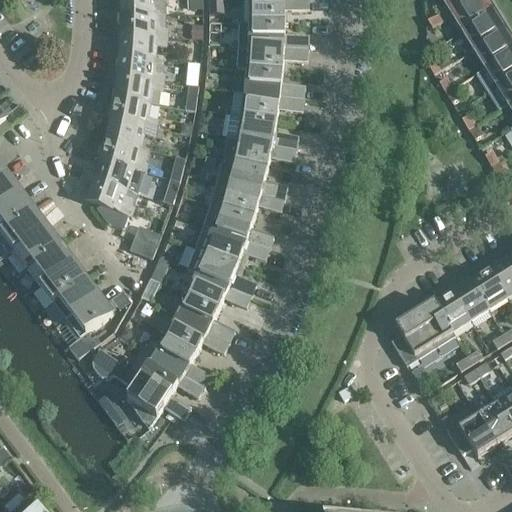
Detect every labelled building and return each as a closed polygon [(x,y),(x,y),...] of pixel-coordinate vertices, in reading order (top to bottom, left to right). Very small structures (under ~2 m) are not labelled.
[(121,0),(122,18),(166,18),(166,5),(169,5),(168,0),(121,0)] [(188,0),(188,13),(204,12),(203,0),(188,0)] [(439,18),(444,25),(454,19),(463,34),(495,15),(485,0),(477,0),(452,16),(449,12),(439,18)] [(441,0),(449,12),(452,16),(477,0),(441,0)] [(250,3),(250,27),(286,27),(286,12),(292,14),(310,14),(310,2),(250,3)] [(225,3),(210,4),(209,4),(210,17),(225,17),(225,3)] [(463,34),(475,53),(506,33),(495,15),(463,34)] [(122,18),(122,39),(168,41),(169,32),(166,32),(166,18),(122,18)] [(439,18),(428,24),(433,32),(444,25),(439,18)] [(240,27),(239,50),(309,53),(310,41),(292,40),(286,42),(286,27),(250,27),(240,27)] [(192,42),(203,43),(204,28),(192,28),(192,42)] [(511,42),(506,33),(475,53),(486,71),(511,54),(511,42)] [(120,60),(156,63),(157,51),(168,51),(168,41),(122,39),(120,60)] [(203,43),(192,42),(191,57),(203,58),(204,43),(203,43)] [(239,50),(238,72),(248,73),(283,77),(285,62),(291,64),(309,65),(309,53),(239,50)] [(477,77),(488,96),(511,80),(511,54),(486,71),(477,77)] [(208,67),(216,68),(217,58),(209,57),(208,67)] [(120,60),(118,81),(165,87),(166,77),(163,77),(164,64),(156,63),(120,60)] [(429,68),(435,78),(443,74),(436,63),(429,68)] [(186,89),(190,89),(200,90),(201,73),(188,72),(186,89)] [(246,97),(305,104),(306,92),(289,90),(282,92),(283,77),(248,73),(246,97)] [(500,114),(509,108),(511,106),(511,80),(488,96),(500,114)] [(116,102),(151,108),(159,109),(161,96),(163,96),(165,87),(118,81),(116,102)] [(447,97),(454,92),(448,82),(440,86),(447,97)] [(190,89),(190,90),(187,113),(197,115),(200,91),(199,91),(200,90),(190,89)] [(461,102),(454,92),(447,97),(453,107),(461,102)] [(235,95),(231,118),(277,125),(280,110),(286,114),(303,116),(305,104),(246,97),(235,95)] [(116,102),(112,123),(157,132),(159,123),(149,121),(151,108),(116,102)] [(229,141),(297,154),(299,142),(282,139),(275,140),(277,125),(231,118),(227,141),(229,141)] [(470,118),(463,123),(469,133),(477,129),(470,118)] [(112,123),(107,143),(142,152),(145,139),(155,142),(157,132),(112,123)] [(194,128),(183,126),(181,137),(192,138),(194,128)] [(208,137),(210,128),(201,127),(200,135),(208,137)] [(483,139),(477,129),(469,133),(476,144),(483,139)] [(229,141),(223,164),(268,174),(272,159),(278,163),(295,166),(297,154),(229,141)] [(107,143),(102,164),(147,176),(149,167),(147,166),(150,154),(142,152),(107,143)] [(492,170),(500,165),(493,155),(486,160),(492,170)] [(181,186),(187,163),(177,160),(171,183),(181,186)] [(102,164),(96,183),(139,198),(140,198),(147,176),(102,164)] [(286,204),(289,193),(272,188),(265,189),(268,174),(223,164),(218,186),(286,204)] [(506,176),(500,165),(492,170),(499,180),(506,176)] [(0,211),(22,195),(20,193),(8,177),(0,183),(0,211)] [(96,183),(89,204),(101,209),(99,215),(108,227),(124,233),(129,219),(132,221),(136,210),(134,210),(139,198),(96,183)] [(218,186),(211,208),(255,222),(260,207),(265,211),(282,216),(286,204),(218,186)] [(0,211),(0,234),(2,237),(35,213),(22,195),(0,211)] [(251,236),(255,222),(211,208),(205,230),(271,253),(275,242),(258,236),(251,236)] [(179,212),(176,221),(187,224),(190,216),(179,212)] [(2,237),(15,254),(48,230),(35,213),(2,237)] [(15,254),(28,272),(61,247),(48,230),(15,254)] [(205,230),(196,252),(239,268),(245,254),(250,259),(267,265),(271,253),(205,230)] [(131,254),(153,263),(157,252),(135,243),(131,254)] [(28,272),(41,289),(74,265),(61,247),(28,272)] [(234,283),(239,268),(196,252),(188,273),(197,277),(252,301),(257,290),(241,283),(234,283)] [(511,300),(511,267),(508,261),(490,273),(508,303),(511,300)] [(41,289),(54,307),(87,282),(74,265),(41,289)] [(490,273),(471,284),(490,314),(508,303),(490,273)] [(197,277),(188,299),(220,314),(227,300),(231,305),(248,312),(252,301),(197,277)] [(54,307),(44,315),(57,332),(67,324),(100,299),(87,282),(54,307)] [(490,314),(471,284),(453,296),(472,325),(490,314)] [(453,296),(435,307),(456,341),(457,340),(455,336),(472,325),(453,296)] [(100,299),(67,324),(81,342),(114,318),(100,299)] [(220,314),(188,299),(177,320),(231,348),(236,337),(220,329),(213,328),(220,314)] [(456,341),(435,307),(397,331),(403,340),(392,346),(408,371),(456,341)] [(177,320),(166,341),(198,358),(205,345),(209,350),(225,358),(231,348),(177,320)] [(126,330),(120,341),(130,346),(133,340),(131,333),(126,330)] [(498,353),(510,346),(505,338),(494,345),(498,353)] [(198,358),(166,341),(154,361),(206,392),(212,382),(197,373),(190,371),(198,358)] [(511,361),(511,351),(502,358),(506,365),(511,361)] [(192,414),(172,400),(130,373),(101,353),(94,365),(93,368),(95,373),(100,379),(103,381),(107,382),(112,381),(114,379),(134,392),(129,400),(141,408),(136,415),(142,423),(152,430),(167,408),(171,414),(185,424),(192,414)] [(143,354),(130,373),(172,400),(180,388),(184,393),(199,402),(206,392),(154,361),(143,354)] [(468,361),(473,368),(484,361),(479,354),(468,361)] [(462,375),(473,368),(468,361),(457,368),(462,375)] [(476,374),(481,381),(492,374),(487,367),(476,374)] [(481,381),(476,374),(465,380),(470,388),(481,381)] [(493,400),(495,404),(511,431),(511,390),(511,389),(493,400)] [(339,396),(344,404),(353,399),(348,390),(339,396)] [(511,440),(511,431),(495,404),(477,416),(498,449),(511,440)] [(498,449),(477,416),(448,434),(463,459),(473,453),(479,461),(498,449)] [(0,470),(12,462),(3,451),(0,452),(0,470)] [(35,511),(26,501),(13,511),(35,511)]
